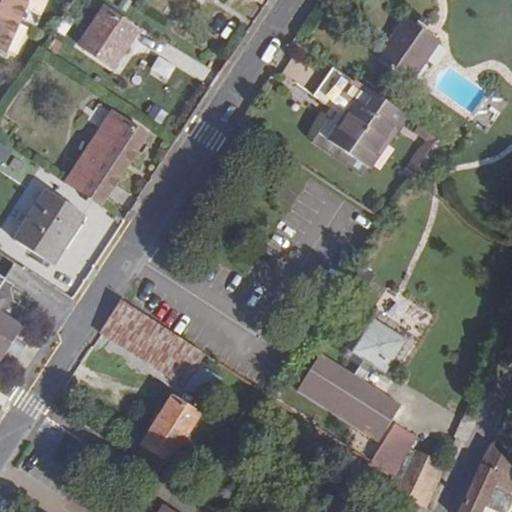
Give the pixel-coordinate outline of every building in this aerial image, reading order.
[(0,0),(0,12),(20,22),(30,0),(0,0)] [(115,68),(139,32),(105,9),(81,45),(115,68)] [(0,12),(0,51),(6,54),(20,22),(0,12)] [(411,82),(440,40),(407,17),(378,59),(411,82)] [(151,72),(170,78),(175,62),(156,56),(151,72)] [(373,99),(376,94),(361,83),(358,84),(332,66),(312,96),(344,117),(362,91),(373,99)] [(369,169),(407,114),(376,94),(373,99),(362,91),(328,141),(369,169)] [(149,136),(113,112),(66,183),(103,207),(149,136)] [(411,180),(439,137),(430,131),(402,173),(411,180)] [(55,266),(86,216),(48,191),(16,240),(55,266)] [(167,248),(159,262),(167,267),(176,253),(167,248)] [(0,274),(0,361),(3,363),(12,348),(24,330),(16,325),(26,311),(7,298),(15,285),(0,274)] [(223,380),(199,365),(205,356),(122,303),(102,332),(209,401),(223,380)] [(408,345),(374,325),(356,356),(389,376),(408,345)] [(376,465),(395,477),(410,449),(412,450),(418,439),(398,427),(407,412),(323,361),(303,394),(387,446),(376,465)] [(200,415),(173,398),(133,459),(160,477),(200,415)] [(480,466),(458,511),(483,511),(486,506),(498,511),(505,511),(508,511),(511,502),(510,493),(511,488),(511,467),(492,446),(480,466)] [(447,466),(442,464),(412,450),(410,449),(389,493),(415,505),(414,507),(425,511),(429,511),(445,477),(442,476),(447,466)] [(61,474),(53,487),(69,498),(78,485),(61,474)]
